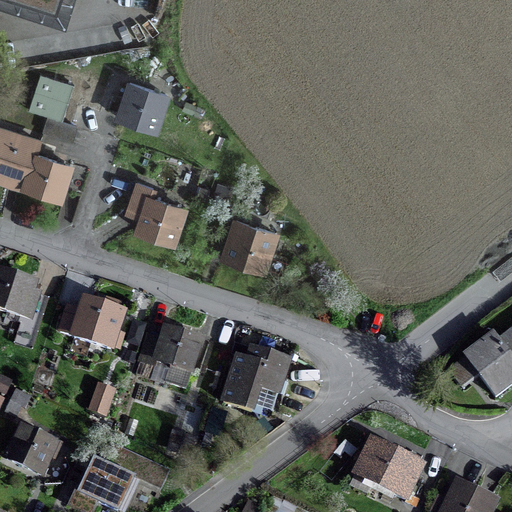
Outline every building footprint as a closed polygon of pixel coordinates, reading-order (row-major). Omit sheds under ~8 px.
[(0,0),(0,5),(66,27),(74,0),(0,0)] [(171,92),(127,78),(114,117),(158,132),(171,92)] [(47,113),(77,124),(84,106),(54,95),(47,113)] [(182,110),(193,114),(197,103),(186,99),(182,110)] [(47,116),(42,131),(72,140),(77,125),(47,116)] [(32,149),(39,151),(43,138),(0,123),(0,180),(20,187),(32,149)] [(76,163),(39,151),(32,149),(20,187),(62,201),(66,187),(82,192),(90,168),(76,164),(76,163)] [(158,186),(135,179),(125,211),(137,215),(132,231),(176,245),(189,204),(156,194),(158,186)] [(232,187),(217,182),(213,196),(227,201),(232,187)] [(207,201),(210,189),(200,186),(196,198),(207,201)] [(281,278),(288,256),(274,252),(280,231),(232,216),(219,259),(281,278)] [(13,344),(33,350),(49,298),(41,296),(42,293),(36,291),(40,282),(0,269),(0,311),(21,318),(13,344)] [(121,332),(127,310),(82,296),(78,308),(66,304),(57,332),(69,336),(69,338),(114,352),(115,348),(120,349),(125,334),(121,332)] [(140,347),(147,323),(133,319),(126,343),(140,347)] [(137,362),(139,363),(135,376),(164,385),(165,383),(186,389),(191,375),(193,376),(201,350),(202,351),(206,339),(163,326),(159,337),(146,333),(137,362)] [(511,329),(495,342),(511,363),(511,329)] [(464,359),(494,398),(511,384),(511,363),(495,342),(492,337),(464,359)] [(267,411),(274,413),(291,362),(296,364),(299,357),(291,354),(289,358),(280,355),(250,345),(249,348),(234,343),(230,355),(235,356),(219,402),(253,414),(265,418),(267,411)] [(134,364),(137,354),(127,352),(125,361),(134,364)] [(48,386),(52,374),(41,371),(37,382),(48,386)] [(0,392),(5,395),(13,381),(0,374),(0,392)] [(116,390),(98,384),(88,411),(106,418),(116,390)] [(27,410),(33,397),(15,389),(4,413),(16,418),(21,407),(27,410)] [(124,434),(133,437),(138,422),(130,419),(124,434)] [(12,437),(2,459),(44,478),(52,460),(56,461),(64,444),(20,425),(14,438),(12,437)] [(192,455),(197,438),(172,430),(167,448),(192,455)] [(369,436),(350,474),(408,502),(427,464),(369,436)] [(126,511),(140,481),(160,490),(169,470),(112,445),(106,459),(94,454),(78,491),(75,490),(67,507),(77,511),(94,511),(98,504),(116,511),(126,511)] [(494,511),(500,499),(455,478),(445,499),(437,495),(429,511),(494,511)] [(241,511),(259,511),(262,506),(247,500),(241,511)]
